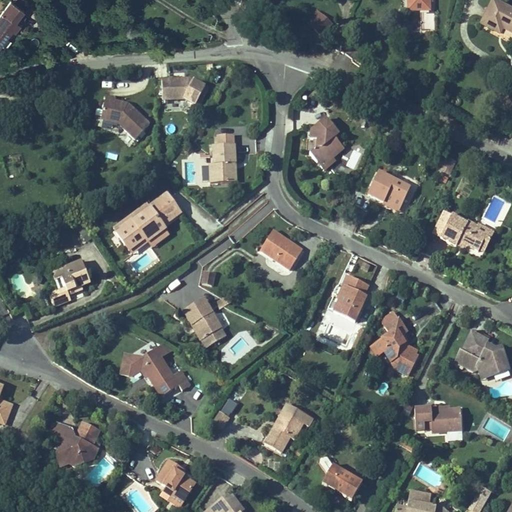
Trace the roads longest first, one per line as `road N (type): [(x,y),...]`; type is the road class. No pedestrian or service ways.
road 1 (residential): [(284,57),(273,178),(282,203),(320,229),(492,310),(511,312)]
road 2 (residential): [(308,511),(224,456),(20,359)]
road 3 (tertiary): [(511,160),(284,57)]
road 4 (tertiary): [(241,54),(0,69)]
